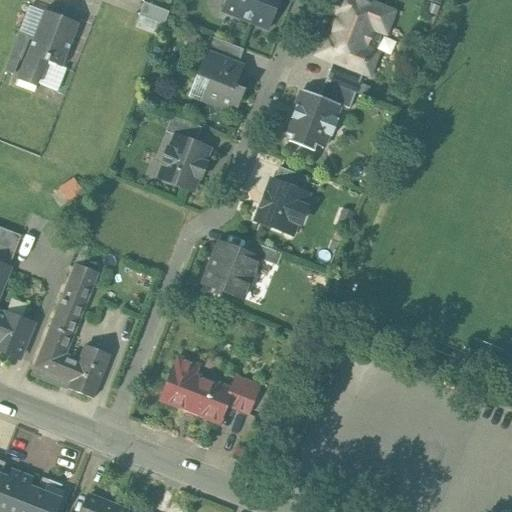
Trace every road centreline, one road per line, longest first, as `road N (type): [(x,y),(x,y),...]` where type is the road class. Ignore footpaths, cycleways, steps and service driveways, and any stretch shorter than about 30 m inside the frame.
road 1 (residential): [(305,0),(223,208),(190,230),(110,434)]
road 2 (residential): [(301,511),(110,434)]
